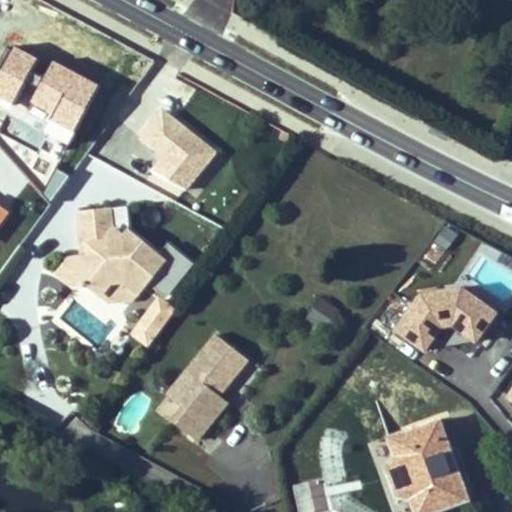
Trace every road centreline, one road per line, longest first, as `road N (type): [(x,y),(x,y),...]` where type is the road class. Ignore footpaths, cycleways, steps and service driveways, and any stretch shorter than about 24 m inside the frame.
road 1 (unknown): [(146,140),(100,174),(51,230),(28,323),(31,360),(46,396),(73,425),(139,470),(227,511)]
road 2 (secondary): [(511,205),(236,60)]
road 3 (secondary): [(236,60),(123,0)]
